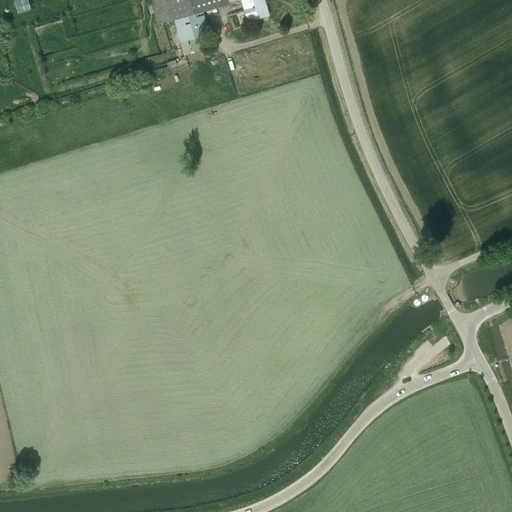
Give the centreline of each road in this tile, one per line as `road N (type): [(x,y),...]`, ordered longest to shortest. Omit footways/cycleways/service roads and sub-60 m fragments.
road 1 (unclassified): [(433,278),(366,147),(321,0)]
road 2 (tertiary): [(256,511),(308,483),(378,408),(477,360)]
